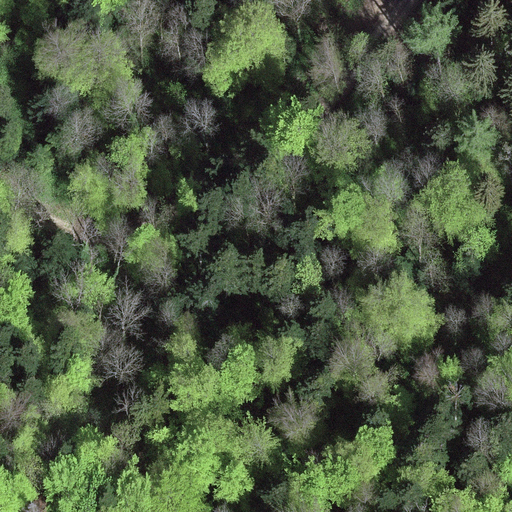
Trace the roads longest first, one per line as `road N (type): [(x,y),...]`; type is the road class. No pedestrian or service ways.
road 1 (track): [(417,0),(348,82),(134,236),(95,238),(0,192)]
road 2 (track): [(511,294),(346,365),(269,442),(229,511)]
road 3 (track): [(386,31),(511,37)]
